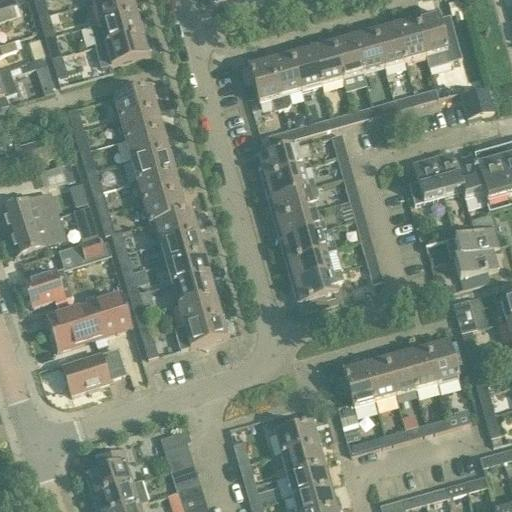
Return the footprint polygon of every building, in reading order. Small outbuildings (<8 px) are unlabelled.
[(0,13),(11,10),(16,9),(13,0),(3,0),(0,1),(0,13)] [(39,21),(49,19),(43,0),(36,0),(33,1),(39,21)] [(113,0),(94,6),(100,26),(139,15),(136,3),(139,2),(138,0),(113,0)] [(211,0),(214,11),(235,5),(238,15),(263,8),(260,0),(211,0)] [(0,26),(15,22),(11,10),(0,13),(0,26)] [(139,15),(100,26),(106,47),(149,35),(143,14),(139,15)] [(437,20),(435,16),(414,22),(425,61),(445,55),(448,67),(461,63),(448,17),(437,20)] [(45,42),(55,39),(49,19),(39,21),(45,42)] [(425,61),(414,22),(394,27),(405,67),(425,61)] [(405,67),(394,27),(373,33),(384,73),(405,67)] [(384,73),(373,33),(352,39),(363,79),(384,73)] [(149,35),(106,47),(112,69),(152,58),(148,45),(151,44),(149,35)] [(51,63),(62,60),(55,39),(45,42),(51,63)] [(363,79),(352,39),(332,45),(343,84),(363,79)] [(45,63),(40,45),(29,48),(34,65),(44,63),(45,63)] [(343,84),(332,45),(311,50),(322,90),(343,84)] [(291,56),(302,96),(322,90),(311,50),(291,56)] [(269,62),(284,113),(288,112),(291,106),(290,99),(302,96),(291,56),(269,62)] [(62,60),(51,63),(58,85),(68,82),(62,60)] [(284,113),(269,62),(247,69),(258,108),(272,104),(276,115),(284,113)] [(0,76),(0,112),(9,110),(6,101),(16,98),(11,82),(46,70),(44,63),(34,65),(0,76)] [(118,123),(158,112),(152,91),(112,102),(118,123)] [(437,104),(435,94),(414,99),(417,110),(437,104)] [(486,95),(460,102),(467,124),(493,117),(487,95),(486,95)] [(417,110),(414,99),(393,105),(396,115),(417,110)] [(396,115),(393,105),(372,111),(375,121),(396,115)] [(375,121),(372,111),(352,117),(355,127),(375,121)] [(74,137),(84,134),(77,112),(67,115),(74,137)] [(158,112),(118,123),(124,144),(164,133),(158,112)] [(355,127),(352,117),(331,122),(334,133),(355,127)] [(311,128),(313,139),(334,133),(331,122),(311,128)] [(386,145),(399,141),(395,127),(382,130),(386,145)] [(290,134),(293,144),(313,139),(311,128),(290,134)] [(130,165),(170,154),(164,133),(124,144),(130,165)] [(84,134),(74,137),(80,156),(90,154),(84,134)] [(293,144),(290,134),(268,140),(270,151),(293,144)] [(338,164),(347,161),(340,138),(331,141),(338,164)] [(0,179),(63,160),(56,140),(0,156),(0,179)] [(262,185),(301,174),(295,152),(256,163),(262,185)] [(86,177),(96,175),(90,154),(80,156),(86,177)] [(136,186),(175,175),(170,154),(130,165),(136,186)] [(443,201),(462,196),(454,165),(452,157),(432,163),(443,201)] [(462,196),(464,204),(483,198),(484,198),(476,169),(477,169),(474,159),(454,165),(462,196)] [(484,198),(483,198),(486,208),(511,200),(511,159),(477,169),(476,169),(484,198)] [(344,185),(353,183),(347,161),(338,164),(344,185)] [(417,186),(408,189),(414,209),(423,207),(443,201),(432,163),(412,168),(417,186)] [(268,207),(315,193),(312,184),(305,186),(301,174),(262,185),(268,207)] [(92,198),(102,195),(96,175),(86,177),(92,198)] [(175,175),(136,186),(142,207),(181,196),(175,175)] [(350,206),(359,203),(353,183),(344,185),(350,206)] [(274,227),(313,216),(310,204),(318,202),(315,193),(268,207),(274,227)] [(102,195),(92,198),(99,219),(108,216),(102,195)] [(181,196),(142,207),(148,228),(155,226),(187,217),(181,196)] [(8,238),(57,221),(50,198),(1,214),(8,238)] [(356,226),(365,224),(359,203),(350,206),(356,226)] [(161,247),(200,237),(194,215),(187,217),(155,226),(161,247)] [(108,216),(99,219),(105,240),(111,239),(114,238),(114,237),(108,216)] [(280,248),(319,237),(326,235),(323,226),(316,228),(313,216),(274,227),(280,248)] [(57,221),(8,238),(15,260),(65,244),(57,221)] [(362,247),(371,244),(365,224),(356,226),(362,247)] [(493,253),(499,252),(493,231),(454,242),(459,261),(493,253)] [(117,260),(127,257),(120,236),(114,237),(114,238),(111,239),(117,260)] [(167,268),(206,257),(200,237),(161,247),(167,268)] [(286,269),(325,257),(319,237),(280,248),(286,269)] [(97,243),(78,249),(83,264),(102,258),(97,243)] [(368,268),(377,265),(371,244),(362,247),(368,268)] [(493,253),(459,261),(454,263),(462,294),(489,286),(486,276),(498,273),(493,253)] [(123,280),(133,278),(127,257),(117,260),(123,280)] [(206,257),(167,268),(172,289),(211,278),(206,257)] [(292,290),(331,278),(325,257),(286,269),(292,290)] [(377,265),(368,268),(373,288),(383,285),(377,265)] [(63,273),(56,275),(23,286),(32,312),(54,305),(55,307),(72,302),(63,273)] [(331,278),(292,290),(297,309),(300,309),(303,317),(342,306),(339,297),(336,297),(333,288),(343,285),(340,276),(331,278)] [(133,278),(123,280),(129,301),(139,298),(133,278)] [(178,310),(217,299),(211,278),(172,289),(178,310)] [(122,298),(46,322),(57,355),(132,332),(122,298)] [(136,322),(146,319),(139,298),(129,301),(136,322)] [(184,330),(223,320),(217,299),(178,310),(184,330)] [(511,300),(501,304),(507,325),(511,323),(511,300)] [(454,309),(453,309),(454,314),(455,315),(455,317),(458,327),(461,338),(472,335),(476,334),(468,305),(454,309)] [(142,342),(152,340),(146,319),(136,322),(142,342)] [(175,333),(181,354),(229,341),(223,320),(184,330),(175,333)] [(472,335),(461,338),(467,359),(478,356),(472,335)] [(152,340),(142,342),(148,363),(158,361),(152,340)] [(425,349),(436,389),(458,382),(447,343),(425,349)] [(404,355),(415,395),(436,389),(425,349),(404,355)] [(109,384),(125,379),(118,354),(62,372),(72,400),(110,388),(109,384)] [(384,361),(395,400),(415,395),(404,355),(384,361)] [(473,380),(483,377),(478,356),(467,359),(473,380)] [(362,367),(373,406),(395,400),(384,361),(362,367)] [(373,406),(362,367),(342,372),(353,412),(373,406)] [(479,400),(489,398),(483,377),(473,380),(479,400)] [(485,421),(495,418),(489,398),(479,400),(485,421)] [(446,423),(449,433),(471,427),(468,416),(446,423)] [(495,418),(485,421),(491,443),(501,440),(495,418)] [(424,428),(427,439),(449,433),(446,423),(424,428)] [(282,460),(321,449),(314,427),(275,438),(282,460)] [(404,434),(407,445),(427,439),(424,428),(404,434)] [(383,440),(386,451),(407,445),(404,434),(383,440)] [(167,466),(190,459),(186,447),(190,446),(186,435),(160,444),(167,466)] [(386,451),(383,440),(363,446),(366,456),(386,451)] [(239,472),(250,469),(244,447),(233,450),(239,472)] [(288,481),(327,470),(321,449),(282,460),(288,481)] [(511,453),(500,457),(503,467),(511,464),(511,453)] [(99,477),(86,481),(93,502),(131,489),(124,469),(127,468),(123,455),(95,465),(99,477)] [(503,467),(500,457),(480,462),(482,472),(503,467)] [(171,478),(194,472),(190,459),(167,466),(171,478)] [(245,492),(256,489),(250,469),(239,472),(245,492)] [(293,501),(333,491),(327,470),(288,481),(293,501)] [(178,499),(182,498),(201,491),(194,472),(171,478),(178,499)] [(464,487),(466,497),(488,491),(485,481),(464,487)] [(131,489),(93,502),(95,511),(131,511),(138,510),(148,507),(141,486),(131,489)] [(443,493),(446,503),(466,497),(464,487),(443,493)] [(250,511),(253,511),(261,510),(267,508),(264,500),(259,502),(256,489),(245,492),(250,511)] [(201,491),(182,498),(178,499),(181,511),(201,511),(207,510),(201,491)] [(296,511),(335,511),(338,511),(333,491),(293,501),(296,511)] [(446,503),(443,493),(422,498),(425,509),(446,503)] [(412,511),(425,509),(422,498),(402,504),(403,511),(412,511)]
